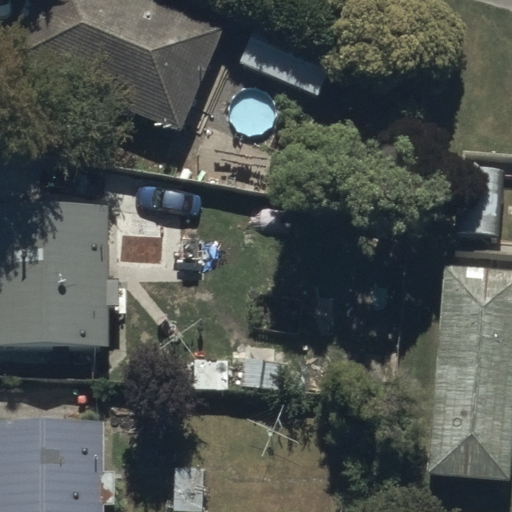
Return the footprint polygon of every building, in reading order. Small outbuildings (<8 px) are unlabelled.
[(139,0),(34,0),(9,65),(183,135),(224,34),(139,0)] [(255,23),(240,65),(318,93),(333,51),(255,23)] [(461,173),(455,241),(495,244),(501,176),(461,173)] [(177,187),(119,181),(115,213),(173,220),(177,187)] [(109,204),(0,205),(0,352),(112,352),(111,312),(120,312),(120,282),(110,282),(109,204)] [(237,234),(179,234),(179,292),(206,292),(206,283),(236,284),(237,234)] [(511,458),(511,276),(445,271),(428,478),(510,485),(511,458)] [(105,424),(0,424),(0,511),(104,511),(104,510),(114,510),(115,476),(105,476),(105,424)]
